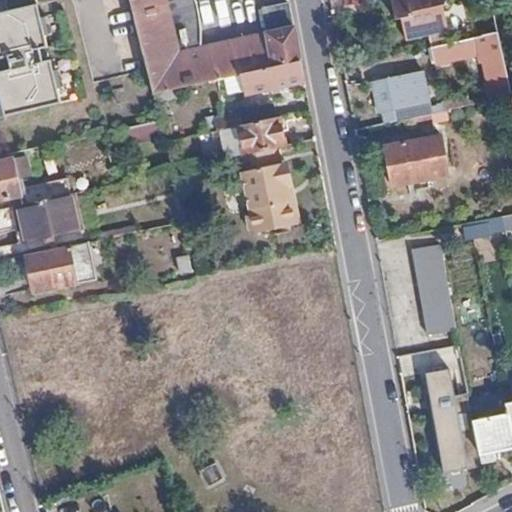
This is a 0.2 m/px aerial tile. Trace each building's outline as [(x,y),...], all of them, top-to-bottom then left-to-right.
[(0,74),(0,101),(3,116),(59,103),(49,62),(40,64),(36,50),(45,48),(33,0),(4,0),(8,12),(0,13),(0,57),(7,56),(9,64),(11,72),(0,74)] [(239,72),(299,59),(293,25),(267,31),(177,52),(166,0),(129,0),(151,92),(179,86),(225,75),(239,72)] [(359,0),(360,4),(381,0),(386,0),(389,11),(396,10),(399,19),(403,41),(443,32),(439,6),(444,5),(443,0),(359,0)] [(267,31),(293,25),(288,1),(261,6),(267,31)] [(396,10),(389,11),(391,20),(399,19),(396,10)] [(491,102),(511,98),(498,33),(444,45),(446,60),(480,54),(491,102)] [(244,93),(304,80),(299,59),(239,72),(243,90),(244,93)] [(229,93),(243,90),(239,72),(225,75),(229,93)] [(391,108),(392,122),(429,115),(422,74),(385,81),(391,108)] [(374,113),(391,108),(385,81),(369,84),(374,113)] [(181,96),(179,86),(151,92),(153,101),(181,96)] [(236,124),(241,123),(239,110),(212,117),(215,129),(236,124)] [(277,145),(284,144),(277,115),(241,123),(236,124),(243,153),(277,145)] [(124,142),(161,134),(158,120),(122,128),(124,142)] [(447,178),(439,135),(380,145),(389,189),(447,178)] [(280,160),(277,145),(243,153),(232,156),(235,174),(241,173),(248,205),(242,213),(245,227),(254,233),(293,225),(284,184),(289,182),(285,160),(280,160)] [(23,151),(4,156),(4,158),(0,159),(0,197),(20,193),(17,175),(28,173),(24,154),(23,151)] [(24,154),(28,173),(34,172),(29,152),(24,154)] [(27,202),(71,193),(75,191),(72,177),(24,188),(27,202)] [(297,224),(289,182),(284,184),(293,225),(297,224)] [(0,234),(20,230),(22,241),(79,228),(71,193),(27,202),(14,205),(0,208),(0,234)] [(511,228),(511,213),(503,215),(506,230),(511,228)] [(492,232),(506,230),(503,215),(489,218),(492,232)] [(492,232),(489,218),(469,222),(472,240),(492,235),(492,232)] [(90,240),(28,253),(34,290),(96,278),(90,240)] [(410,251),(426,339),(455,333),(437,245),(410,251)] [(473,422),(482,464),(491,462),(490,456),(511,451),(511,436),(508,415),(473,422)]
